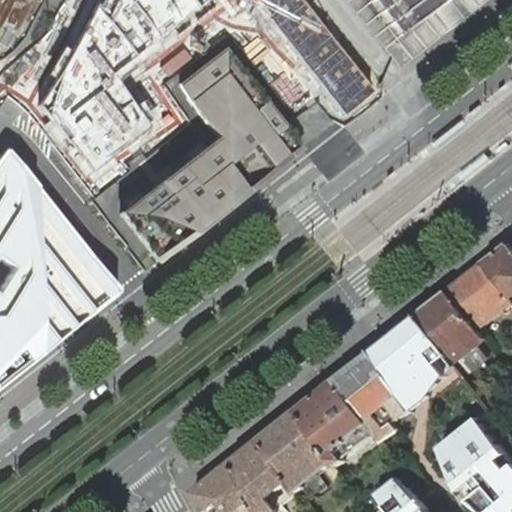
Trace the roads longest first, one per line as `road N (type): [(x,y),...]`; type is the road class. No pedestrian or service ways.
road 1 (tertiary): [(511,57),(0,460)]
road 2 (tertiary): [(136,461),(492,181)]
